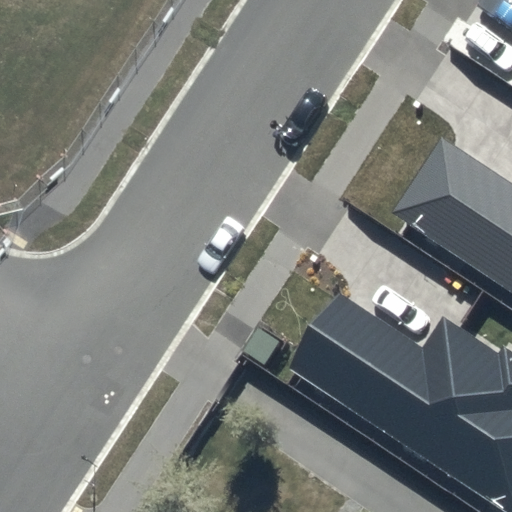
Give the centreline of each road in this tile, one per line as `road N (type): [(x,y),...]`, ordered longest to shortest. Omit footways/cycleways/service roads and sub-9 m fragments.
road 1 (residential): [(326,0),(89,360)]
road 2 (residential): [(89,360),(0,495)]
